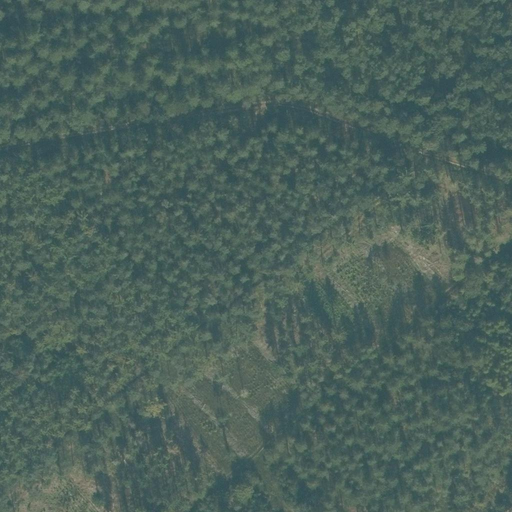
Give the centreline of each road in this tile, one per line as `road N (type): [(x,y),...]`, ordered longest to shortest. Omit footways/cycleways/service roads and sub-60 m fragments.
road 1 (track): [(380,135),(288,112),(0,158)]
road 2 (track): [(511,177),(380,135)]
